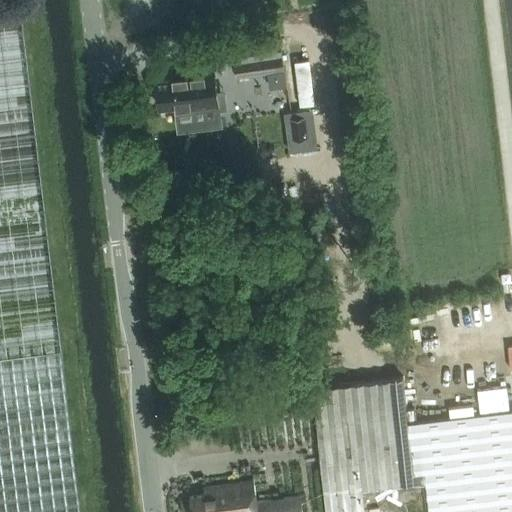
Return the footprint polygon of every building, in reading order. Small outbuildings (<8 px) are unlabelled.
[(0,357),(62,350),(22,17),(0,20),(0,357)] [(234,52),(237,72),(271,67),(270,64),(283,63),(281,46),(234,52)] [(218,103),(213,58),(172,63),(174,77),(156,79),(160,107),(177,105),(177,108),(218,103)] [(312,107),(283,111),(288,151),(317,147),(312,107)] [(81,511),(62,350),(0,357),(0,511),(81,511)] [(511,511),(511,410),(409,423),(404,376),(313,386),(326,511),(366,511),(365,490),(426,483),(429,511),(511,511)] [(302,511),(301,495),(257,501),(254,480),(204,487),(205,494),(190,496),(192,511),(302,511)]
